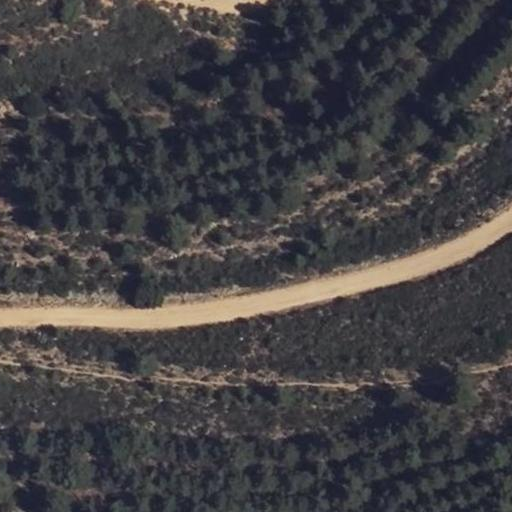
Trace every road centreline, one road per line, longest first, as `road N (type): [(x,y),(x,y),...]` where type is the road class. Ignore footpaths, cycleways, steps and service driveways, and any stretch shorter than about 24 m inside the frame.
road 1 (track): [(511,216),(457,253),(284,300),(145,320),(0,319)]
road 2 (track): [(0,356),(316,382),(439,378),(511,359)]
